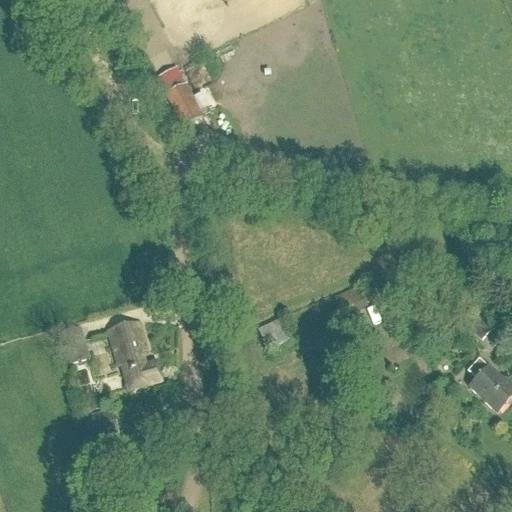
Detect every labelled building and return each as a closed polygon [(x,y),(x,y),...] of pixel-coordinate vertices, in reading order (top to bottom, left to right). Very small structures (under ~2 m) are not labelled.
[(179,76),(160,86),(165,96),(182,130),(203,119),(199,112),(193,100),(186,86),(184,87),(179,76)] [(201,95),(193,100),(199,112),(208,107),(201,95)] [(335,298),(344,321),(367,310),(357,289),(335,298)] [(468,334),(481,346),(494,332),(481,320),(468,334)] [(258,333),(267,352),(288,343),(279,323),(258,333)] [(118,369),(120,369),(127,395),(162,385),(156,364),(151,365),(140,325),(108,334),(118,369)] [(80,331),(60,336),(69,368),(89,362),(80,331)] [(466,375),(476,384),(469,391),(496,416),(511,399),(511,391),(489,370),(487,372),(478,363),(466,375)] [(82,421),(88,444),(116,437),(110,414),(82,421)] [(125,501),(149,495),(145,483),(122,489),(125,501)]
